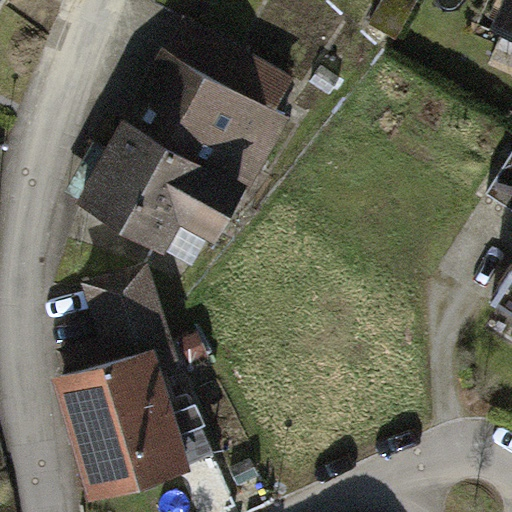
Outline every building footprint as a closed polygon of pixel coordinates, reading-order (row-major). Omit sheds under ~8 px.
[(418,0),(374,0),(365,21),(401,37),(418,0)] [(511,0),(502,0),(491,21),(511,32),(511,0)] [(166,52),(259,108),(276,80),(183,24),(166,52)] [(224,192),(271,115),(259,108),(166,52),(119,130),(224,192)] [(193,243),(224,192),(119,130),(113,126),(65,207),(145,255),(164,225),(193,243)] [(511,218),(511,156),(483,200),(511,218)] [(511,293),(511,250),(492,281),(511,293)] [(172,358),(144,269),(82,288),(105,362),(132,354),(137,369),(172,358)] [(201,356),(193,339),(178,347),(186,364),(201,356)] [(137,369),(132,354),(105,362),(54,378),(94,506),(110,501),(172,482),(137,369)]
